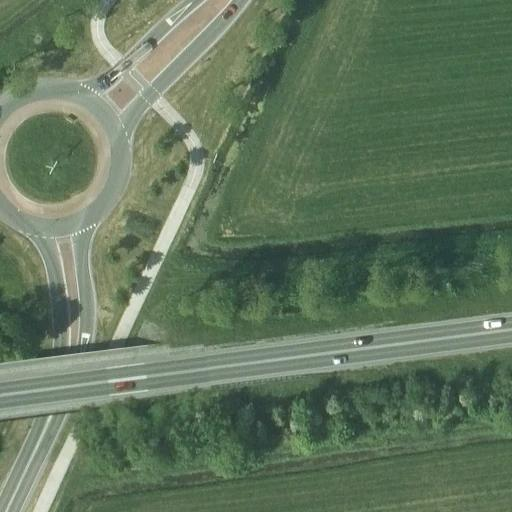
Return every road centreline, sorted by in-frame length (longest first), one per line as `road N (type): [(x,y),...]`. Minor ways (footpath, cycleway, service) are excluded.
road 1 (trunk): [(0,393),(511,328)]
road 2 (secondary): [(115,130),(238,0)]
road 3 (secondary): [(5,511),(67,370)]
road 4 (secondary): [(67,370),(84,339),(87,306),(79,222)]
road 5 (secondary): [(196,0),(84,96)]
road 6 (secondary): [(42,227),(67,370)]
